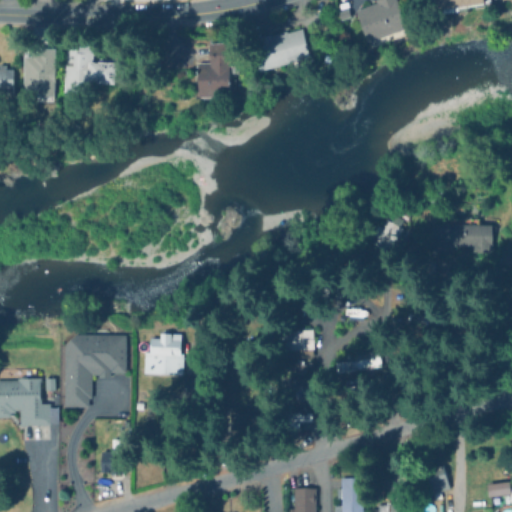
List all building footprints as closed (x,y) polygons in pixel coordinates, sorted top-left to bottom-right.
[(397,0),(409,32),(369,46),(355,9),(373,3),(372,0),(397,0)] [(484,0),(485,1),(432,10),(430,0),(484,0)] [(300,27),(308,55),(258,69),(250,39),(285,29),(286,32),(300,27)] [(230,94),(197,95),(195,61),(208,61),(207,42),(237,41),(238,64),(228,65),(230,94)] [(90,60),(96,60),(97,57),(113,58),(116,58),(115,81),(90,80),(89,93),(61,91),(63,43),(91,44),(90,60)] [(113,57),(113,44),(135,45),(135,58),(113,57)] [(30,51),(34,51),(34,47),(52,47),(52,64),(53,64),(53,81),(52,81),(52,94),(50,94),(50,99),(22,99),(22,45),(30,45),(30,51)] [(3,68),(10,68),(10,93),(0,93),(0,64),(3,64),(3,68)] [(409,214),(405,220),(402,218),(398,225),(401,227),(398,232),(405,236),(397,250),(390,246),(387,251),(371,242),(385,218),(389,220),(393,213),(400,217),(404,211),(409,214)] [(477,218),(477,223),(491,224),(490,251),(469,250),(470,245),(451,245),(451,253),(430,252),(430,223),(443,223),(447,218),(477,218)] [(511,243),(511,263),(511,267),(496,263),(501,246),(503,246),(504,241),(511,243)] [(328,245),(346,252),(348,248),(363,254),(356,273),(322,259),(328,245)] [(299,265),(298,288),(284,287),(284,265),(299,265)] [(354,282),(350,293),(340,290),(343,279),(354,282)] [(104,328),(109,334),(124,334),(124,371),(108,371),(108,377),(97,376),(97,374),(90,374),(90,397),(86,397),(86,406),(62,406),(63,343),(74,333),(76,333),(82,328),(104,328)] [(312,356),(287,357),(285,330),(312,328),(313,348),(311,348),(312,356)] [(180,333),(179,353),(181,353),(181,373),(142,372),(143,351),(148,352),(149,337),(158,337),(159,332),(180,333)] [(205,344),(205,372),(189,372),(189,354),(194,354),(194,343),(205,344)] [(349,374),(336,376),(334,362),(342,361),(341,354),(376,348),(379,365),(348,370),(349,374)] [(302,360),(301,363),(306,364),(304,373),(282,368),(284,359),(295,362),(296,358),(302,360)] [(56,407),(56,422),(48,422),(48,425),(17,424),(17,409),(13,409),(12,412),(8,412),(8,416),(0,416),(0,368),(34,368),(34,377),(39,377),(39,402),(48,402),(48,406),(56,407)] [(383,388),(343,396),(340,384),(369,378),(368,376),(380,374),(383,388)] [(294,376),(308,379),(306,386),(310,387),(308,397),(301,396),(301,400),(295,398),(294,403),(284,401),(286,392),(283,392),(286,377),(294,379),(294,376)] [(52,377),(53,389),(43,389),(43,377),(52,377)] [(265,406),(265,430),(227,430),(226,411),(244,411),(244,406),(265,406)] [(315,413),(315,423),(313,423),(313,429),(294,428),(294,412),(315,413)] [(125,436),(125,451),(121,451),(121,474),(107,474),(107,472),(100,472),(100,450),(111,451),(111,436),(125,436)] [(448,488),(432,493),(425,468),(442,464),(448,488)] [(360,477),(360,511),(333,511),(333,505),(340,505),(340,477),(360,477)] [(485,483),(508,480),(509,494),(487,496),(485,483)] [(314,488),(313,511),(285,511),(285,508),(292,508),(292,488),(314,488)] [(406,511),(370,511),(370,504),(406,503),(406,511)]
